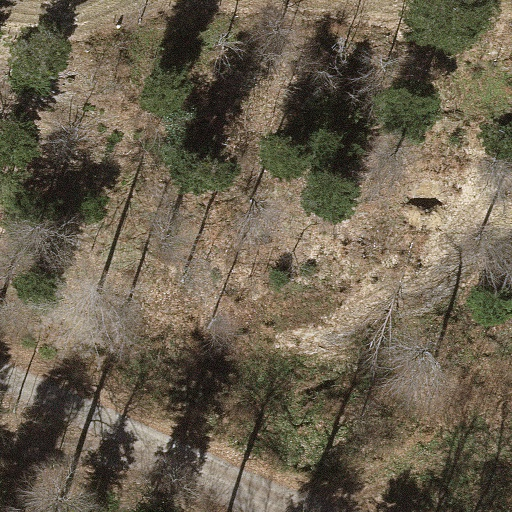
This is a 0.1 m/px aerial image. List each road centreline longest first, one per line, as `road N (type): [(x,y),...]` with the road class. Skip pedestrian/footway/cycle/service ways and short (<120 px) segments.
road 1 (track): [(294,511),(0,378)]
road 2 (track): [(178,460),(0,444)]
